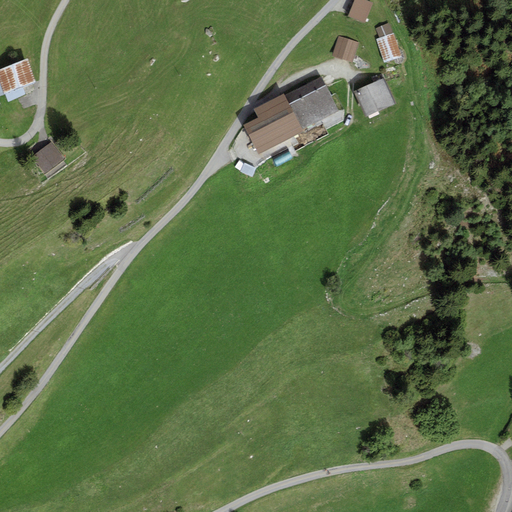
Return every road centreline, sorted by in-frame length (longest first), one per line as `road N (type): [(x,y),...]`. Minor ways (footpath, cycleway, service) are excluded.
road 1 (unclassified): [(332,0),(289,46),(213,164),(134,252),(0,433)]
road 2 (unclassified): [(220,511),(300,479),(470,444),(495,450),(505,462),(500,511)]
road 3 (track): [(134,252),(116,259),(0,367)]
road 4 (unclassified): [(0,142),(19,142),(39,121),(46,43),(65,0)]
